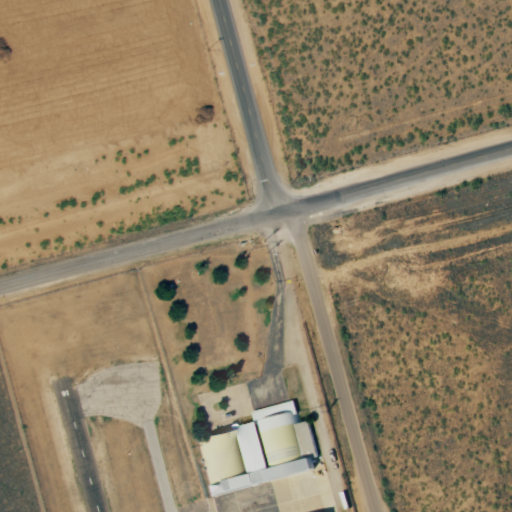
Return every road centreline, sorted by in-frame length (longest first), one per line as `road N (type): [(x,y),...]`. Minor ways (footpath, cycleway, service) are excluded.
road 1 (secondary): [(375,511),(287,213),(261,178),(212,0)]
road 2 (residential): [(0,299),(511,150)]
